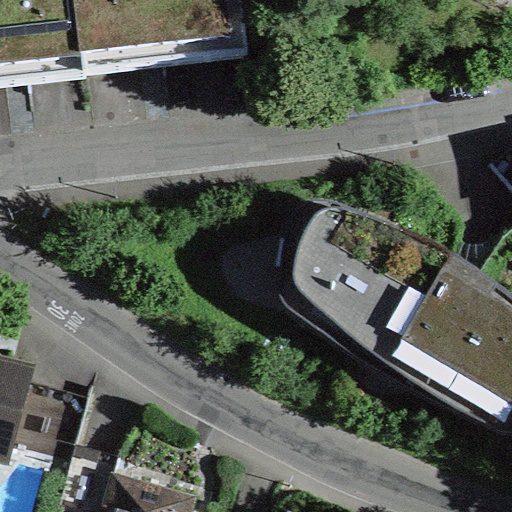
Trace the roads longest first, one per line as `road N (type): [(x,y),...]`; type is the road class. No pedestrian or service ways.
road 1 (tertiary): [(0,248),(138,346),(285,434),(461,511)]
road 2 (residential): [(511,97),(342,136),(0,163)]
